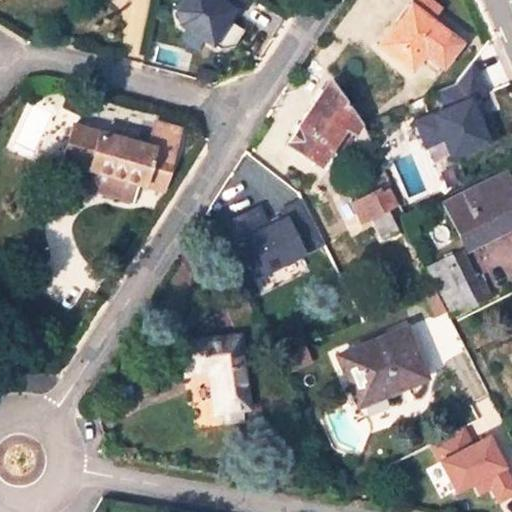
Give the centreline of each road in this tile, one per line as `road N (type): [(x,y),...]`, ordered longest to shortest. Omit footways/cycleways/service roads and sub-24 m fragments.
road 1 (residential): [(50,419),(327,0)]
road 2 (residential): [(69,469),(302,511)]
